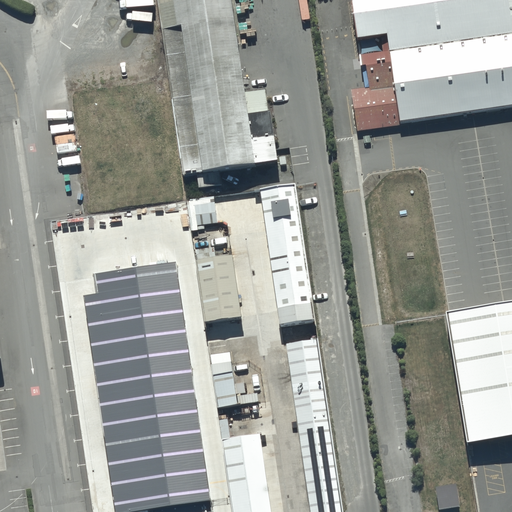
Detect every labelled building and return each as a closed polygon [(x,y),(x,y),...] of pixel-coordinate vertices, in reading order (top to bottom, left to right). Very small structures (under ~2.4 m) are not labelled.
[(223,0),(153,0),(179,166),(269,152),(258,79),(237,82),(223,0)] [(361,123),(511,99),(511,0),(345,0),(351,32),(364,30),(371,74),(354,77),(361,123)] [(288,181),(257,185),(277,314),(308,309),(288,181)] [(215,203),(195,205),(198,225),(218,222),(215,203)] [(226,244),(191,249),(202,315),(236,309),(226,244)] [(344,511),(317,332),(284,337),(311,511),(344,511)] [(244,382),(236,384),(232,362),(212,366),(219,408),(260,401),(259,393),(239,397),(238,395),(246,393),(244,382)] [(267,511),(254,426),(215,432),(227,511),(267,511)]
